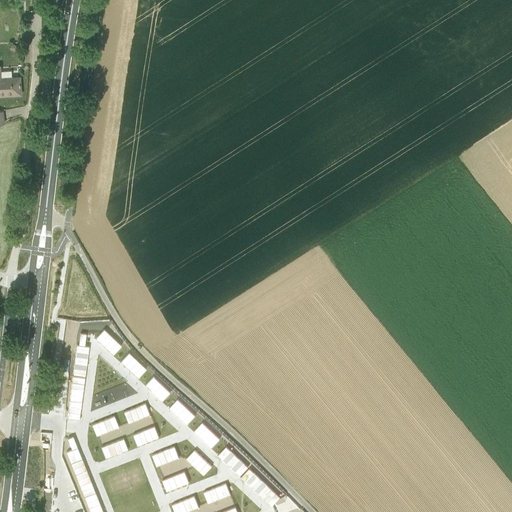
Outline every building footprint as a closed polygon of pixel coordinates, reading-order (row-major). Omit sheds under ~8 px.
[(11,70),(0,70),(0,94),(19,94),(18,79),(12,79),(11,70)] [(104,328),(95,337),(100,341),(108,332),(104,328)] [(77,344),(73,374),(85,375),(89,345),(84,345),(86,333),(80,332),(78,344),(77,344)] [(112,337),(108,332),(100,341),(104,345),(112,337)] [(112,337),(104,345),(108,350),(117,341),(112,337)] [(121,345),(117,341),(108,350),(113,354),(121,345)] [(125,365),(133,356),(128,352),(120,361),(125,365)] [(125,365),(129,369),(137,360),(133,356),(125,365)] [(142,364),(137,360),(129,369),(133,373),(142,364)] [(142,364),(133,373),(138,377),(146,368),(142,364)] [(149,388),(158,379),(153,375),(145,384),(149,388)] [(73,376),(69,399),(81,401),(85,377),(73,376)] [(158,379),(149,388),(154,392),(162,383),(158,379)] [(162,383),(154,392),(158,396),(166,388),(162,383)] [(166,388),(158,396),(162,401),(171,392),(166,388)] [(178,398),(170,407),(174,411),(182,403),(178,398)] [(80,413),(81,401),(69,399),(68,411),(80,413)] [(150,414),(146,402),(140,405),(145,416),(150,414)] [(187,407),(182,403),(174,411),(178,415),(187,407)] [(145,416),(140,405),(135,407),(139,418),(145,416)] [(135,407),(129,409),(133,420),(139,418),(135,407)] [(191,411),(187,407),(178,415),(183,420),(191,411)] [(128,423),(133,420),(129,409),(123,411),(128,423)] [(191,411),(183,420),(187,424),(195,415),(191,411)] [(108,417),(113,429),(119,426),(114,415),(108,417)] [(108,417),(103,420),(107,431),(113,429),(108,417)] [(97,422),(102,433),(107,431),(103,420),(97,422)] [(97,422),(92,424),(96,435),(102,433),(97,422)] [(194,431),(199,435),(207,426),(202,422),(194,431)] [(149,428),(154,439),(159,437),(155,425),(149,428)] [(211,430),(207,426),(199,435),(203,439),(211,430)] [(154,439),(149,428),(144,430),(148,441),(154,439)] [(138,432),(142,443),(148,441),(144,430),(138,432)] [(203,439),(207,443),(216,434),(211,430),(203,439)] [(137,445),(142,443),(138,432),(132,434),(137,445)] [(220,438),(216,434),(207,443),(212,447),(220,438)] [(66,451),(71,463),(82,458),(77,447),(73,436),(67,438),(72,449),(66,451)] [(123,438),(118,440),(122,451),(128,449),(123,438)] [(122,451),(118,440),(112,442),(116,453),(122,451)] [(107,444),(111,456),(116,453),(112,442),(107,444)] [(111,456),(107,444),(101,446),(105,458),(111,456)] [(175,446),(169,448),(174,459),(179,457),(175,446)] [(226,446),(218,455),(240,475),(248,467),(226,446)] [(168,461),(174,459),(169,448),(163,450),(168,461)] [(191,462),(199,453),(195,449),(186,458),(191,462)] [(168,461),(163,450),(158,452),(162,463),(168,461)] [(162,463),(158,452),(152,455),(157,466),(162,463)] [(191,462),(195,466),(203,457),(199,453),(191,462)] [(200,470),(208,462),(203,457),(195,466),(200,470)] [(82,458),(71,463),(75,474),(86,470),(82,458)] [(208,462),(200,470),(204,475),(212,466),(208,462)] [(250,468),(241,477),(263,497),(271,489),(250,468)] [(84,496),(95,492),(86,470),(75,474),(84,496)] [(185,471),(179,473),(184,484),(189,482),(185,471)] [(184,484),(179,473),(174,475),(178,486),(184,484)] [(168,477),(172,489),(178,486),(174,475),(168,477)] [(163,480),(167,491),(172,489),(168,477),(163,480)] [(231,494),(226,483),(221,485),(225,496),(231,494)] [(221,485),(215,487),(219,498),(225,496),(221,485)] [(209,489),(214,501),(219,498),(215,487),(209,489)] [(208,503),(214,501),(209,489),(204,492),(208,503)] [(263,497),(272,506),(280,497),(271,489),(263,497)] [(84,496),(88,508),(100,503),(95,492),(84,496)] [(189,498),(193,509),(199,506),(194,495),(189,498)] [(183,500),(188,511),(193,509),(189,498),(183,500)] [(178,502),(181,511),(184,511),(188,511),(183,500),(178,502)] [(181,511),(178,502),(172,504),(175,511),(181,511)] [(88,508),(90,511),(103,511),(100,503),(88,508)]
